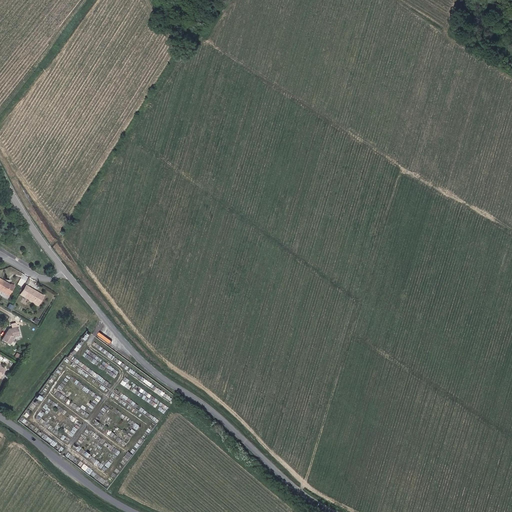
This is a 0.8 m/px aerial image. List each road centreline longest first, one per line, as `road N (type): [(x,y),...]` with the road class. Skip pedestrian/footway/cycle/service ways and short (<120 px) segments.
road 1 (tertiary): [(65,272),(154,372),(336,511)]
road 2 (unclassified): [(134,511),(0,417)]
